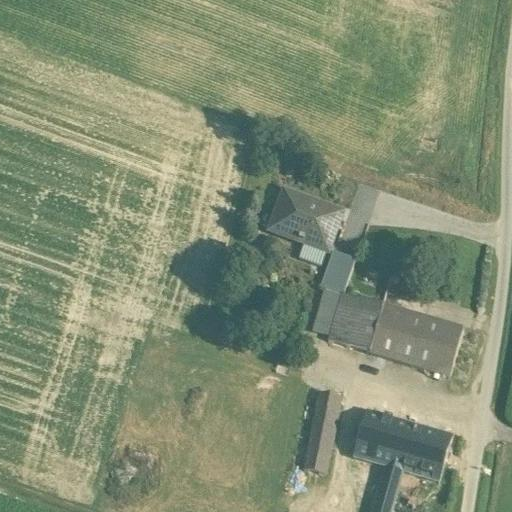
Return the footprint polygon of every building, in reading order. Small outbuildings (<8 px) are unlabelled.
[(343,215),(285,195),(270,234),(328,255),(343,215)] [(355,263),(333,256),(321,289),(342,297),(343,297),(355,263)] [(369,355),(383,309),(343,297),(342,297),(329,343),(369,355)] [(464,332),(384,308),(383,309),(369,355),(370,355),(370,356),(450,379),(464,332)] [(345,380),(323,376),(319,395),(341,399),(345,380)] [(306,464),(319,395),(273,384),(248,481),(273,488),(281,458),(306,464)] [(326,477),(341,399),(319,395),(306,464),(304,473),(326,477)] [(386,469),(403,474),(439,485),(453,439),(367,414),(353,460),(386,469)] [(392,511),(403,474),(386,469),(373,511),(392,511)]
